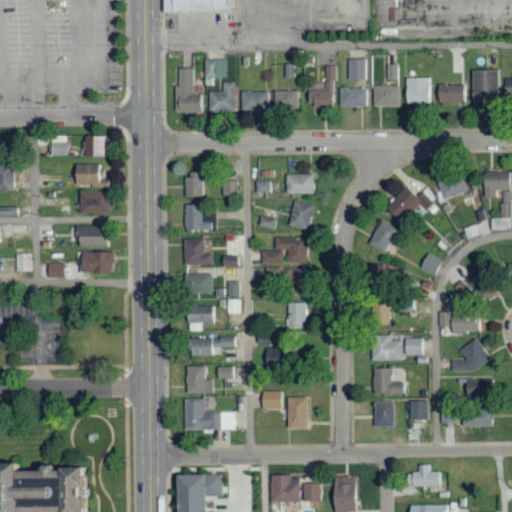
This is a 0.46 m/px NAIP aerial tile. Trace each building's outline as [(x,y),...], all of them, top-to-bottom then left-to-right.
[(166,11),(165,0),(232,0),(233,10),(166,11)] [(347,79),(367,79),(366,59),(347,59),(347,79)] [(226,60),(204,60),(204,78),(226,77),(226,60)] [(399,64),(387,64),(386,79),(399,79),(399,64)] [(310,89),(310,108),(334,107),(334,66),(325,66),(325,89),(310,89)] [(175,111),(201,111),(201,94),(193,94),(193,68),(175,68),(175,111)] [(499,70),(471,69),(470,101),(498,102),(499,70)] [(404,78),(405,103),(430,102),(430,77),(404,78)] [(235,112),(234,82),(222,82),(222,91),(208,91),(208,112),(235,112)] [(465,85),(437,84),(436,102),(465,103),(465,85)] [(373,105),(399,105),(399,85),(373,85),(373,105)] [(511,102),(511,85),(502,85),(503,103),(511,102)] [(368,89),(339,88),(339,107),(367,107),(368,89)] [(298,90),(273,91),(274,110),(298,109),(298,90)] [(241,110),(269,110),(269,91),(241,91),(241,110)] [(83,156),(108,156),(108,137),(84,136),(83,156)] [(49,142),(50,156),(68,155),(67,141),(49,142)] [(73,185),(107,186),(108,178),(102,178),(102,165),(74,164),(73,185)] [(0,190),(13,190),(12,166),(0,166),(0,190)] [(496,197),(496,190),(503,190),(503,202),(510,202),(509,171),(482,172),(482,197),(496,197)] [(202,196),(202,173),(185,172),(184,196),(202,196)] [(285,194),(313,193),(312,173),(285,174),(285,194)] [(466,191),(460,173),(436,181),(442,199),(466,191)] [(237,181),(222,181),(222,195),(237,195),(237,181)] [(256,193),(271,192),(270,181),(255,181),(256,193)] [(408,207),(420,218),(429,207),(405,185),(385,207),(398,219),(408,207)] [(79,191),(79,213),(111,212),(111,191),(79,191)] [(308,230),(313,205),(294,201),(289,225),(308,230)] [(490,218),(490,229),(510,229),(510,203),(500,203),(500,218),(490,218)] [(215,211),(199,211),(199,204),(183,205),(184,230),(216,230),(215,211)] [(0,216),(17,216),(17,207),(0,207),(0,216)] [(258,226),(271,228),(273,219),(260,217),(258,226)] [(398,229),(380,219),(367,242),(392,257),(399,244),(393,240),(398,229)] [(107,246),(107,226),(76,226),(76,247),(107,246)] [(306,238),(274,237),(274,251),(261,250),(261,263),(282,264),(282,251),(285,251),(285,263),(306,263),(306,238)] [(203,239),(182,239),(183,265),(211,264),(211,253),(204,254),(203,239)] [(112,273),(112,252),(79,251),(79,272),(112,273)] [(442,260),(425,252),(417,268),(434,276),(442,260)] [(31,253),(15,254),(16,272),(31,271),(31,253)] [(238,256),(221,255),(221,265),(238,266),(238,256)] [(44,277),(63,278),(64,263),(44,263),(44,277)] [(265,269),(266,285),(300,284),(300,268),(265,269)] [(396,268),(385,269),(386,281),(397,280),(396,268)] [(212,292),(212,274),(183,275),(183,292),(212,292)] [(227,298),(240,298),(240,281),(227,281),(227,298)] [(468,295),(471,288),(458,281),(455,288),(468,295)] [(241,299),(227,299),(227,313),(240,313),(241,299)] [(304,303),(287,302),(286,327),(303,327),(304,303)] [(390,324),(389,302),(371,303),(372,325),(390,324)] [(201,331),(201,324),(215,324),(215,305),(186,305),(186,331),(201,331)] [(479,315),(450,314),(449,333),(478,334),(479,315)] [(371,360),(403,360),(402,340),(391,340),(391,335),(370,335),(371,360)] [(236,347),(235,337),(186,338),(187,356),(214,355),(213,347),(236,347)] [(423,338),(404,338),(404,355),(423,355),(423,338)] [(450,360),(451,368),(483,367),(482,343),(461,344),(462,360),(450,360)] [(186,393),(212,393),(212,380),(205,380),(205,366),(185,366),(186,393)] [(216,367),(216,378),(234,378),(234,367),(216,367)] [(371,393),(402,394),(403,383),(391,382),(391,368),(372,368),(371,393)] [(489,380),(466,379),(465,397),(488,398),(489,380)] [(280,391),(260,391),(260,408),(280,409),(280,391)] [(306,397),(286,397),(286,428),(306,428),(306,397)] [(184,430),(235,429),(234,412),(205,413),(204,400),(183,401),(184,430)] [(408,401),(408,419),(427,419),(427,401),(408,401)] [(392,402),(372,402),(373,427),(393,427),(392,402)] [(461,427),(490,425),(489,409),(460,410),(461,427)] [(0,511),(0,461),(23,462),(22,471),(47,471),(47,464),(58,464),(58,470),(69,470),(69,467),(88,467),(88,511),(0,511)] [(416,465),(416,473),(405,473),(405,486),(440,485),(439,471),(428,472),(428,465),(416,465)] [(206,511),(206,496),(220,496),(220,473),(176,473),(176,511),(206,511)] [(270,502),(299,501),(298,475),(269,476),(270,502)] [(333,511),(352,511),(353,477),(334,477),(333,511)] [(321,501),(321,483),(303,483),(303,501),(321,501)]
